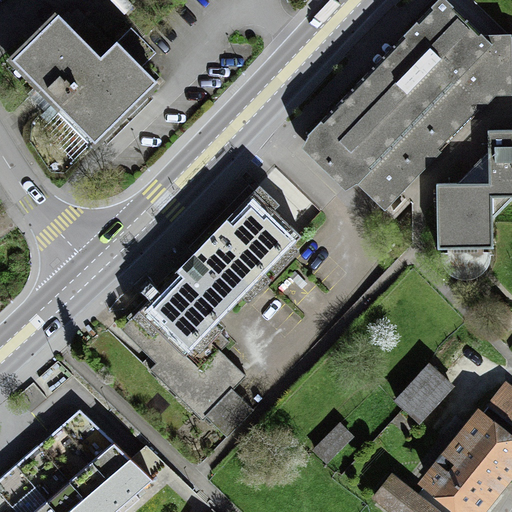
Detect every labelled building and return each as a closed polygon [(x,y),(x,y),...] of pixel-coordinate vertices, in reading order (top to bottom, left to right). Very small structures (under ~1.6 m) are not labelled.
[(445,3),(309,142),(300,161),(341,201),(360,191),(383,213),(493,100),(511,100),(511,48),(493,49),(445,3)] [(57,15),(9,63),(92,145),(156,81),(117,42),(100,58),(57,15)] [(487,191),(434,192),(436,255),(494,254),(494,208),(511,207),(511,134),(486,135),(487,191)] [(184,271),(120,336),(160,375),(156,379),(205,426),(209,422),(231,443),(258,415),(236,394),(248,382),(207,343),(303,245),(254,198),(184,271)] [(511,312),(505,304),(494,315),(509,332),(511,329),(511,312)] [(430,365),(396,401),(419,423),(453,387),(430,365)] [(511,422),(494,408),(432,481),(469,511),(493,511),(511,490),(511,422)] [(0,479),(0,511),(32,511),(47,500),(70,480),(92,460),(115,441),(80,409),(0,479)] [(340,426),(314,451),(324,462),(351,436),(340,426)] [(152,478),(115,441),(92,460),(133,505),(140,497),(135,492),(152,478)] [(121,511),(124,511),(133,505),(92,460),(70,480),(96,511),(112,511),(117,507),(121,511)] [(455,511),(403,470),(382,497),(400,511),(455,511)] [(96,511),(70,480),(47,500),(57,511),(96,511)] [(57,511),(47,500),(32,511),(57,511)]
